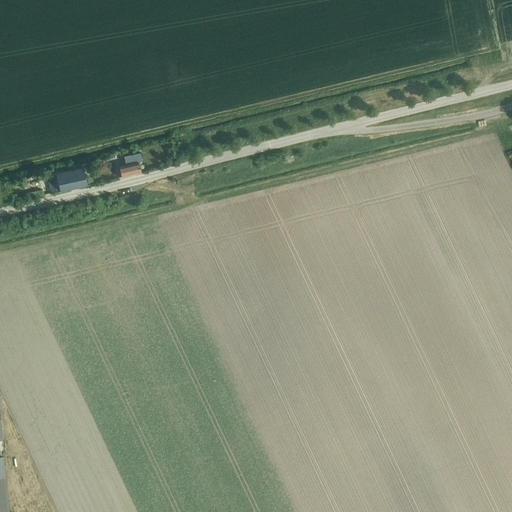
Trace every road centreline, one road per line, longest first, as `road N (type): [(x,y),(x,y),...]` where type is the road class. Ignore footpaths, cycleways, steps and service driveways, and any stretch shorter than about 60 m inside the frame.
road 1 (tertiary): [(0,211),(341,125)]
road 2 (tertiary): [(341,125),(511,82)]
road 3 (unclassified): [(341,125),(383,129),(511,106)]
